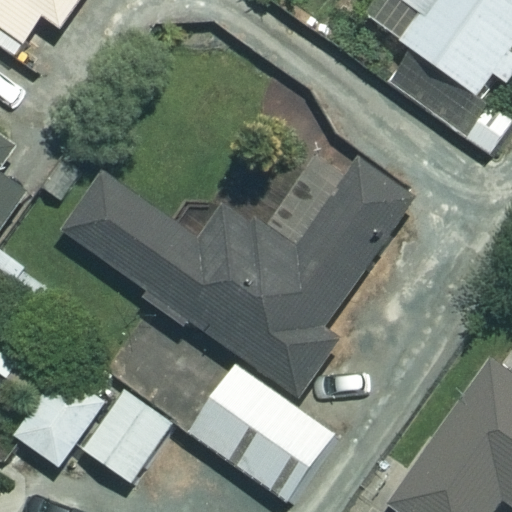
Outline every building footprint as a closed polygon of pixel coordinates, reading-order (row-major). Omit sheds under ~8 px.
[(97,0),(0,0),(0,20),(39,49),(60,20),(75,31),(97,0)] [(511,0),(393,0),(379,21),(495,100),(507,82),(511,85),(511,0)] [(0,136),(0,242),(34,195),(7,176),(23,153),(0,136)] [(344,331),(431,202),(378,166),(364,186),(329,163),(277,239),(238,213),(218,242),(120,175),(77,238),(163,297),(158,303),(203,334),(207,327),(315,400),(357,340),(344,331)] [(117,398),(30,335),(0,376),(45,409),(24,439),(64,469),(117,398)] [(245,365),(170,472),(197,491),(225,452),(306,510),(354,442),(245,365)] [(406,511),(511,511),(511,371),(504,366),(400,507),(406,511)] [(184,428),(138,397),(99,455),(145,486),(184,428)]
